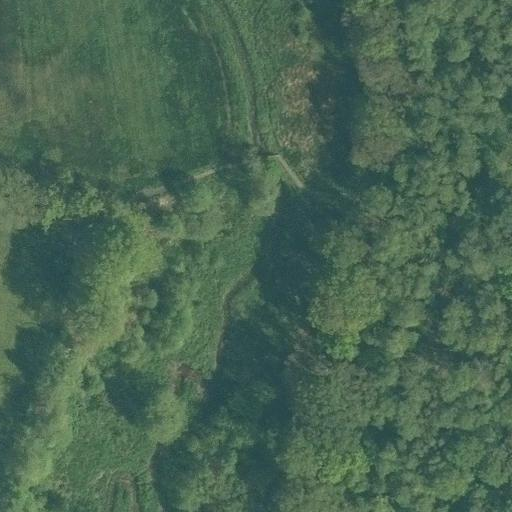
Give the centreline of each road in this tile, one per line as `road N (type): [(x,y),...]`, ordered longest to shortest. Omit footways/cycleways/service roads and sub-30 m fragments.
road 1 (track): [(333,511),(326,495),(383,211)]
road 2 (track): [(0,200),(86,213),(272,156)]
